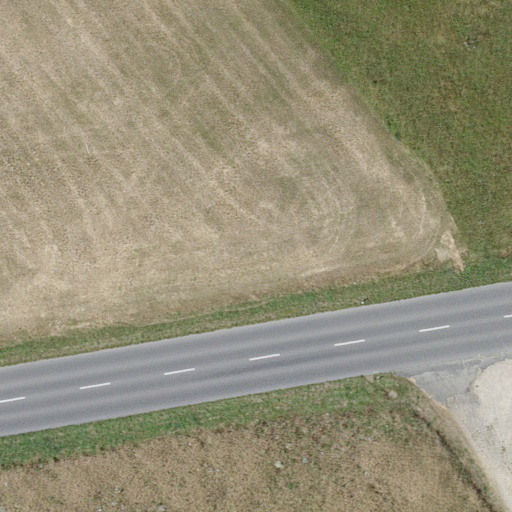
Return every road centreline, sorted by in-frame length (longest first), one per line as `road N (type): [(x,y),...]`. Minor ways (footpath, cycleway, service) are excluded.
road 1 (secondary): [(0,401),(511,317)]
road 2 (track): [(459,326),(482,446),(511,487)]
